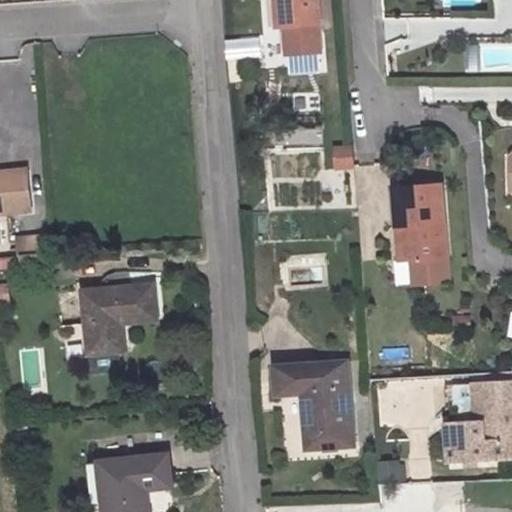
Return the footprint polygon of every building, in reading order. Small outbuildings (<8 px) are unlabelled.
[(265,0),(268,31),(276,30),(273,0),(265,0)] [(273,0),(276,30),(278,57),(313,54),(309,0),(273,0)] [(328,150),(329,170),(342,169),(340,149),(328,150)] [(511,158),(499,159),(493,164),(493,196),(511,196),(511,158)] [(0,207),(21,206),(17,167),(0,167),(0,207)] [(436,264),(431,192),(385,195),(386,232),(393,232),(396,268),(400,267),(436,264)] [(10,249),(39,247),(42,247),(40,230),(8,234),(10,249)] [(393,232),(386,232),(389,268),(396,268),(393,232)] [(39,247),(10,249),(10,263),(41,260),(39,247)] [(436,264),(400,267),(402,292),(438,289),(436,264)] [(4,282),(0,282),(0,305),(10,303),(4,282)] [(152,284),(79,288),(82,353),(120,351),(119,319),(154,317),(152,284)] [(339,365),(272,369),(275,399),(297,398),(302,455),(345,452),(339,365)] [(464,430),(436,432),(439,471),(511,466),(511,426),(510,389),(462,390),(464,430)] [(162,454),(96,458),(98,490),(98,497),(92,497),(92,511),(139,511),(138,485),(164,484),(162,454)] [(88,491),(98,490),(96,458),(86,458),(88,491)] [(403,461),(375,462),(377,484),(404,482),(403,461)]
